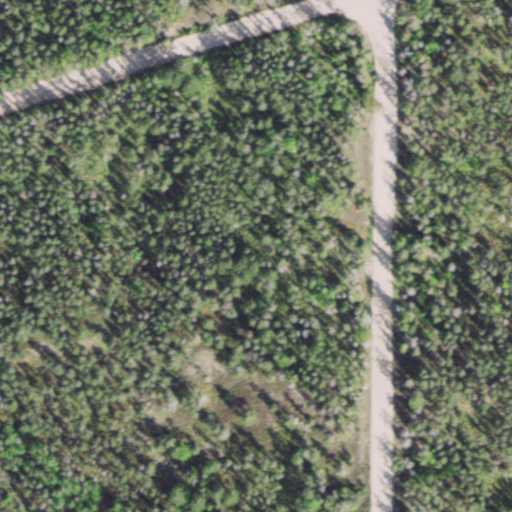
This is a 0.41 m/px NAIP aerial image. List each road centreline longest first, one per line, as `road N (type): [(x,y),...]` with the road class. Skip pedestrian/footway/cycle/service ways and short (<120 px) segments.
road 1 (residential): [(384,511),(390,0)]
road 2 (residential): [(351,0),(0,109)]
